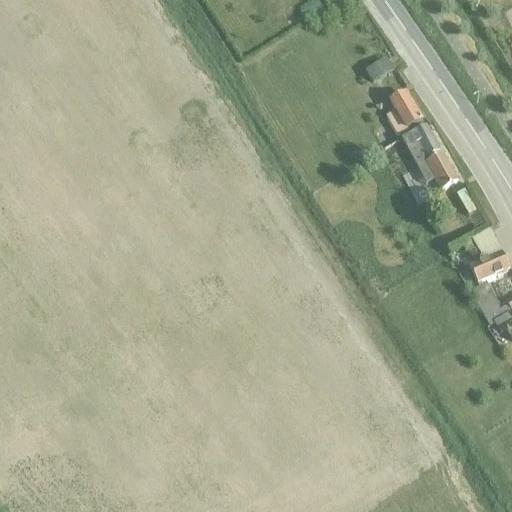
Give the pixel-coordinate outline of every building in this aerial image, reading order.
[(330,11),(346,0),(326,0),(324,2),(330,11)] [(372,86),(393,73),(387,62),(366,75),(372,86)] [(408,137),(424,128),(404,93),(388,102),(394,112),(383,118),(395,138),(405,132),(408,137)] [(408,137),(400,142),(406,152),(425,186),(434,181),(441,194),(457,185),(424,128),(408,137)] [(466,193),(456,199),(472,227),(483,222),(466,193)] [(474,239),(461,247),(464,253),(474,247),(482,263),(468,270),(469,273),(476,287),(481,285),(482,288),(495,282),(494,279),(510,271),(502,253),(489,231),(474,239)] [(511,344),(511,301),(505,306),(507,309),(498,315),(496,310),(497,309),(484,287),(469,296),(489,329),(494,326),(497,333),(504,329),(505,331),(504,332),(511,344)]
